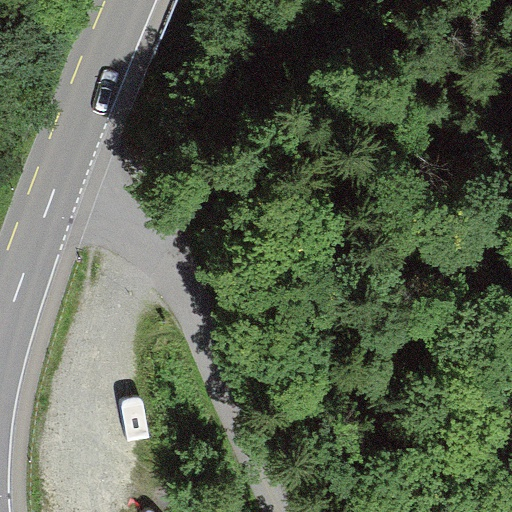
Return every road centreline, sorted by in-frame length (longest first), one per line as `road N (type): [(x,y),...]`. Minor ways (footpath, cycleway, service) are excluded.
road 1 (track): [(62,168),(129,220),(195,307),(274,511)]
road 2 (tertiary): [(133,0),(0,330)]
